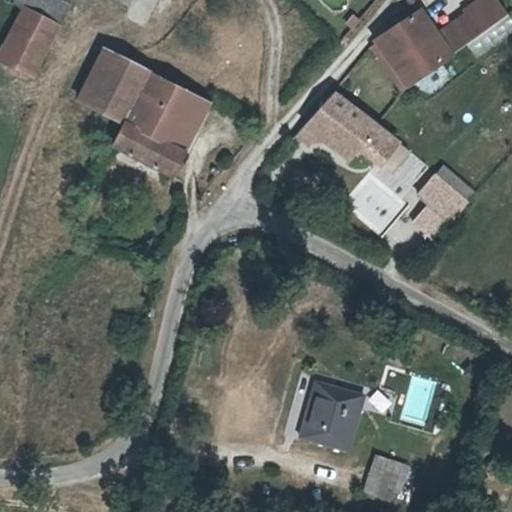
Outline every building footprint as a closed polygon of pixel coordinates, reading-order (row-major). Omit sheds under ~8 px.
[(72,2),(67,0),(24,0),(23,3),(27,5),(11,36),(47,55),(72,2)] [(484,0),(465,0),(448,11),(465,36),(495,15),(484,0)] [(465,36),(448,11),(422,30),(437,56),(465,36)] [(432,60),(437,56),(422,30),(414,17),(377,39),(395,73),(399,79),(432,60)] [(3,53),(39,72),(47,55),(11,36),(3,53)] [(121,127),(146,71),(105,49),(76,104),(121,127)] [(166,177),(178,152),(159,141),(172,115),(192,125),(204,100),(146,71),(121,127),(112,150),(166,177)] [(323,95),(303,118),(318,131),(345,155),(370,178),(396,148),(367,124),(335,95),(323,95)] [(159,141),(178,152),(192,125),(172,115),(159,141)] [(291,159),(306,146),(318,131),(303,118),(278,147),(291,159)] [(345,155),(318,131),(306,146),(331,169),(345,155)] [(437,181),(418,202),(432,212),(453,229),(471,209),(437,181)] [(453,229),(432,212),(417,230),(437,248),(453,229)] [(358,396),(313,383),(300,439),(345,450),(358,396)] [(366,453),(363,468),(384,473),(387,460),(366,453)] [(404,463),(387,460),(384,473),(363,468),(357,495),(384,500),(387,491),(397,493),(404,463)]
